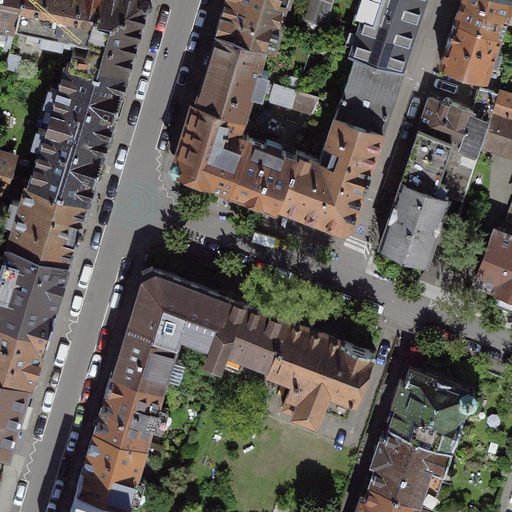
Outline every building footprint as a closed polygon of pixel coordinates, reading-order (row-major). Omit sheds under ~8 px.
[(0,0),(0,23),(18,28),(19,22),(22,0),(0,0)] [(65,33),(86,38),(96,10),(102,11),(104,0),(22,0),(19,22),(44,28),(42,37),(63,42),(65,33)] [(128,70),(147,0),(104,0),(102,11),(96,10),(86,38),(102,42),(100,47),(90,44),(88,52),(76,48),(70,65),(99,74),(102,63),(128,70)] [(226,0),(218,30),(267,45),(273,24),(277,26),(285,0),(283,0),(226,0)] [(334,0),(314,0),(312,9),(330,14),(334,0)] [(406,73),(429,0),(371,0),(353,55),(356,57),(406,73)] [(511,0),(463,0),(457,19),(502,34),(511,3),(511,0)] [(457,19),(441,66),(486,81),(502,34),(457,19)] [(218,30),(197,99),(240,112),(240,114),(245,116),(253,92),(261,95),(268,72),(259,69),(267,45),(218,30)] [(280,203),(343,228),(354,224),(406,73),(356,57),(322,158),(298,149),(296,156),(297,156),(280,203)] [(89,200),(128,70),(102,63),(99,74),(70,65),(68,65),(69,61),(68,61),(32,183),(89,200)] [(290,106),(297,89),(276,83),(270,100),(290,106)] [(494,112),(500,93),(482,87),(474,109),(475,109),(473,114),(491,120),(494,112)] [(290,106),(314,114),(320,97),(297,89),(290,106)] [(511,94),(501,90),(500,93),(494,112),(511,117),(511,94)] [(453,142),(480,153),(491,120),(473,114),(475,109),(474,109),(453,101),(451,105),(431,97),(421,128),(454,140),(453,142)] [(176,164),(232,186),(251,138),(249,135),(242,133),(237,136),(233,135),(240,114),(240,112),(197,99),(176,164)] [(511,117),(494,112),(491,120),(480,153),(460,212),(485,221),(510,147),(511,148),(511,117)] [(411,255),(427,260),(450,196),(436,191),(453,142),(454,140),(421,128),(381,243),(397,249),(396,253),(409,258),(411,255)] [(232,186),(280,203),(297,156),(296,156),(251,138),(232,186)] [(0,152),(0,172),(10,176),(15,157),(0,152)] [(10,176),(0,172),(0,190),(5,192),(10,176)] [(69,261),(89,200),(32,183),(29,182),(10,243),(69,261)] [(511,234),(496,228),(477,278),(498,286),(497,288),(502,290),(499,297),(511,302),(511,234)] [(471,241),(453,235),(442,265),(460,271),(471,241)] [(0,280),(58,298),(69,261),(10,243),(0,275),(0,280)] [(181,332),(214,345),(231,297),(157,268),(151,271),(144,275),(128,328),(177,345),(181,332)] [(0,319),(48,333),(58,298),(0,280),(0,319)] [(214,345),(268,365),(287,318),(287,317),(231,297),(214,345)] [(324,406),(348,415),(354,401),(356,402),(375,351),(287,318),(268,365),(267,370),(294,380),(284,407),(296,412),(296,413),(318,422),(324,406)] [(0,372),(33,383),(48,333),(0,319),(0,372)] [(165,388),(177,345),(128,328),(114,372),(165,388)] [(391,427),(453,449),(468,407),(475,405),(478,397),(474,390),(413,367),(407,383),(402,381),(394,404),(399,406),(391,427)] [(0,433),(15,438),(33,383),(0,372),(0,433)] [(147,445),(165,388),(114,372),(97,429),(147,445)] [(433,508),(453,449),(391,427),(386,440),(382,439),(373,462),(379,464),(371,484),(433,508)] [(129,502),(147,445),(97,429),(79,487),(129,502)] [(431,511),(433,508),(371,484),(366,499),(361,497),(355,511),(431,511)] [(129,502),(79,487),(71,511),(132,511),(134,506),(129,504),(129,502)]
